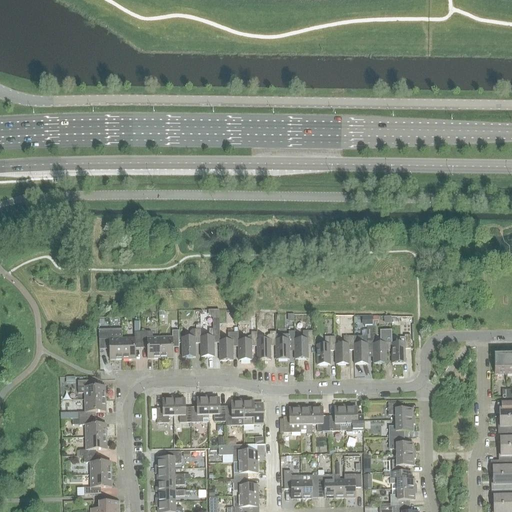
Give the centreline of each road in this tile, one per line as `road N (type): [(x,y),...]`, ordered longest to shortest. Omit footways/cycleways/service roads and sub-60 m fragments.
road 1 (tertiary): [(511,105),(43,101),(0,91)]
road 2 (trunk): [(511,132),(0,130)]
road 3 (trunk): [(0,167),(511,166)]
road 4 (residential): [(135,511),(127,411),(138,387),(227,380),(273,390)]
road 5 (residential): [(471,511),(479,336)]
road 6 (residential): [(273,390),(418,384)]
road 7 (residential): [(434,511),(427,399),(418,384)]
road 8 (residential): [(274,511),(273,390)]
